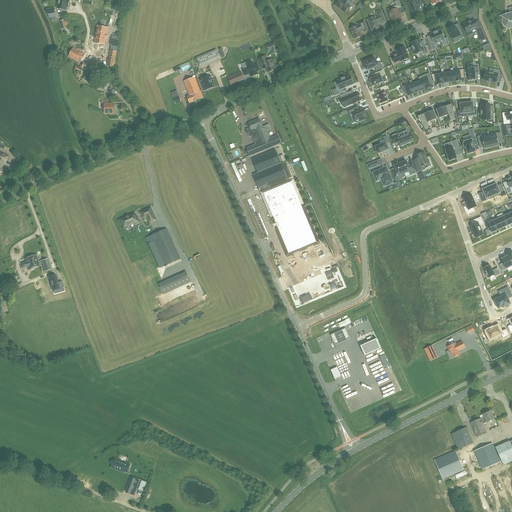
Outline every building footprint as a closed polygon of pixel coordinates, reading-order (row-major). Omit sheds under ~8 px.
[(65,0),(56,0),(55,8),(64,10),(65,0)] [(341,0),(339,0),(335,5),(341,9),(341,10),(343,12),(344,11),(345,12),(350,6),(348,5),(352,0),(344,0),(344,1),(341,0)] [(392,10),(389,12),(388,12),(392,21),(393,20),(394,21),(396,20),(396,19),(401,17),(398,9),(402,8),(398,0),(397,0),(395,1),(396,5),(391,8),(392,10)] [(411,0),(412,1),(408,2),(412,12),(415,11),(416,11),(418,11),(418,10),(419,9),(418,5),(421,4),(419,0),(411,0)] [(502,17),(502,19),(502,21),(502,23),(503,24),(508,23),(511,22),(511,7),(510,8),(509,9),(510,13),(508,14),(504,15),(503,16),(502,17)] [(368,20),(372,31),(379,28),(378,24),(381,23),(381,24),(386,22),(381,10),(376,12),(378,17),(375,18),(375,17),(374,17),(374,16),(372,17),(372,18),(368,20)] [(65,20),(60,21),(62,29),(69,28),(66,19),(65,20)] [(474,19),(463,23),(467,32),(476,29),(481,41),(486,39),(480,26),(478,27),(474,19)] [(357,26),(351,29),(355,39),(358,37),(359,38),(360,37),(361,36),(360,33),(364,31),(364,32),(368,30),(364,21),(357,23),(358,26),(357,27),(357,26)] [(452,26),(447,28),(452,39),(463,35),(460,28),(456,30),(455,25),(452,26)] [(108,28),(98,26),(95,43),(105,45),(108,28)] [(445,39),(444,38),(441,30),(440,30),(441,30),(438,31),(437,31),(436,32),(435,33),(434,32),(433,32),(434,33),(431,34),(430,34),(431,35),(433,41),(429,42),(432,50),(437,49),(435,45),(434,43),(437,42),(441,40),(445,39)] [(414,51),(415,54),(416,53),(422,51),(424,50),(423,47),(426,46),(423,41),(420,42),(420,40),(418,41),(412,43),(411,44),(412,46),(414,51)] [(278,51),(274,42),(269,44),(273,53),(278,51)] [(80,63),(85,55),(82,54),(83,52),(74,47),(68,57),(80,63)] [(409,58),(404,47),(396,50),(398,54),(392,56),(395,63),(400,60),(401,61),(409,58)] [(200,68),(220,59),(216,50),(196,58),(200,68)] [(107,66),(114,67),(115,61),(117,52),(116,52),(113,51),(109,51),(108,60),(107,66)] [(268,72),(271,71),(276,69),(272,59),(268,61),(266,56),(259,59),(263,69),(266,68),(268,72)] [(375,58),(363,62),(367,70),(369,69),(370,70),(375,68),(376,71),(383,68),(380,62),(377,63),(375,58)] [(85,62),(82,68),(86,70),(89,72),(92,66),(89,64),(85,62)] [(256,72),(259,70),(257,64),(254,66),(252,62),(246,64),(247,67),(242,69),(245,75),(249,73),(251,76),(257,74),(256,72)] [(479,67),(468,68),(469,81),(476,80),(475,73),(479,72),(479,67)] [(445,69),(442,70),(443,72),(445,82),(451,82),(449,72),(445,72),(445,69)] [(464,69),(455,71),(456,81),(462,80),(462,77),(465,76),(464,69)] [(370,80),(371,84),(372,83),(373,86),(383,82),(381,77),(385,76),(382,70),(375,73),(376,76),(370,79),(370,80)] [(485,71),(484,80),(488,81),(488,82),(491,82),(492,81),(496,82),(496,79),(501,80),(501,74),(500,70),(495,70),(495,73),(485,71)] [(87,72),(84,79),(99,86),(102,80),(87,72)] [(231,85),(244,79),(241,72),(228,78),(231,85)] [(443,72),(433,74),(435,81),(438,80),(438,83),(445,82),(443,72)] [(425,89),(431,87),(429,81),(432,80),(429,74),(426,75),(427,77),(422,80),(425,89)] [(215,86),(210,75),(200,79),(204,90),(215,86)] [(340,88),(334,91),(336,96),(347,91),(345,87),(353,84),(350,76),(345,78),(341,79),(337,81),(340,88)] [(190,96),(188,97),(190,102),(203,97),(195,77),(184,81),(190,96)] [(419,91),(425,89),(422,80),(421,77),(418,78),(419,80),(416,82),(419,91)] [(411,84),(414,93),(419,91),(416,82),(412,83),(411,81),(410,81),(411,84)] [(408,95),(414,93),(411,84),(401,87),(403,92),(404,93),(407,92),(408,95)] [(388,89),(386,85),(380,88),(381,91),(376,93),(380,104),(388,100),(384,90),(388,89)] [(349,92),(340,96),(341,98),(341,99),(342,101),(345,99),(346,104),(352,101),(353,103),(360,100),(356,92),(354,93),(350,95),(349,92)] [(179,96),(173,98),(176,104),(182,102),(179,96)] [(99,98),(104,104),(105,104),(105,113),(109,113),(109,115),(116,115),(116,105),(114,105),(114,104),(109,104),(109,98),(99,98)] [(468,115),(466,102),(465,102),(465,101),(462,102),(462,103),(460,103),(461,110),(458,110),(459,116),(468,115)] [(466,102),(468,115),(477,114),(476,108),(473,108),(473,102),(471,102),(471,101),(468,101),(468,102),(466,102)] [(452,104),(436,110),(439,118),(449,115),(450,120),(455,119),(454,112),(455,112),(454,107),(453,107),(452,104)] [(489,105),(480,105),(481,119),(490,118),(490,117),(494,117),(493,110),(489,111),(489,105)] [(366,115),(363,109),(359,110),(358,107),(350,110),(351,113),(353,112),(355,118),(357,122),(363,119),(362,117),(366,115)] [(434,110),(417,117),(419,119),(418,120),(425,129),(429,128),(427,123),(437,119),(434,110)] [(271,129),(269,124),(264,126),(263,128),(262,129),(261,127),(262,126),(259,119),(249,123),(251,128),(247,130),(248,132),(247,133),(248,134),(249,137),(258,133),(262,142),(247,148),(250,156),(281,143),(278,135),(269,139),(266,131),(271,129)] [(401,146),(413,141),(409,133),(408,134),(407,130),(403,132),(404,135),(399,137),(398,134),(392,136),(395,143),(399,142),(401,146)] [(465,143),(463,143),(464,148),(466,147),(468,154),(475,152),(475,151),(473,144),(477,143),(474,131),(473,131),(469,132),(471,140),(465,141),(464,141),(464,142),(465,143)] [(489,136),(492,147),(499,145),(498,141),(503,140),(501,132),(496,133),(496,135),(489,136)] [(485,149),(492,147),(489,136),(482,138),(481,135),(477,136),(479,144),(483,143),(485,149)] [(374,146),(378,154),(389,150),(387,144),(389,143),(387,136),(383,137),(385,142),(380,144),(379,143),(375,145),(376,146),(374,146)] [(445,148),(449,161),(456,158),(454,150),(460,148),(457,139),(451,141),(452,145),(445,148)] [(259,189),(260,188),(262,192),(261,192),(272,221),(273,220),(272,220),(279,217),(277,215),(283,213),(284,215),(292,212),(291,209),(297,207),(298,209),(304,207),(305,207),(286,162),(281,164),(275,150),(252,159),(258,173),(253,175),(259,189)] [(3,163),(4,164),(8,156),(0,152),(0,172),(2,172),(0,168),(1,167),(3,163)] [(418,162),(415,163),(418,172),(424,169),(432,166),(431,163),(428,158),(426,159),(424,153),(416,156),(417,160),(418,162)] [(379,165),(377,160),(367,165),(369,170),(379,165)] [(400,163),(405,174),(409,172),(410,175),(417,173),(413,162),(408,164),(406,160),(400,163)] [(401,176),(405,174),(400,163),(394,165),(395,169),(392,170),(396,181),(402,179),(401,176)] [(393,183),(387,167),(372,172),(376,182),(381,180),(384,187),(393,183)] [(496,183),(489,186),(493,197),(500,194),(501,196),(506,194),(502,187),(498,188),(496,183)] [(484,194),(480,196),(482,201),(493,197),(489,186),(482,189),(484,194)] [(476,207),(471,194),(463,198),(465,202),(462,203),(464,207),(467,206),(468,210),(476,207)] [(150,209),(142,212),(144,217),(147,216),(150,222),(155,220),(150,209)] [(502,218),(499,219),(502,228),(507,225),(504,217),(503,214),(502,213),(500,214),(502,218)] [(504,213),(503,214),(504,217),(507,225),(511,223),(511,221),(509,215),(506,216),(504,213)] [(132,215),(122,220),(123,221),(122,222),(124,225),(124,224),(125,226),(129,224),(128,223),(133,220),(135,223),(139,221),(136,216),(135,217),(134,214),(132,215)] [(472,225),(470,226),(475,238),(483,234),(481,230),(486,228),(484,224),(481,217),(474,220),(476,223),(472,225)] [(497,217),(492,219),(497,230),(502,228),(499,219),(497,217)] [(492,219),(486,222),(491,233),(497,230),(492,219)] [(152,236),(147,238),(151,248),(160,267),(160,268),(180,259),(167,229),(152,236)] [(26,261),(22,263),(24,268),(28,267),(29,269),(40,266),(37,255),(25,258),(26,261)] [(503,263),(499,265),(502,271),(511,266),(511,264),(508,256),(502,259),(503,263)] [(490,265),(483,268),(486,274),(485,274),(487,278),(488,278),(489,278),(495,275),(495,276),(500,273),(498,268),(493,271),(490,265)] [(187,273),(160,285),(164,295),(192,282),(187,273)] [(52,290),(53,290),(63,287),(62,281),(58,282),(56,275),(48,277),(52,290)] [(505,295),(495,301),(496,304),(497,308),(498,307),(499,308),(503,306),(503,307),(510,304),(507,298),(511,295),(511,294),(508,287),(504,288),(506,292),(504,293),(505,295)] [(503,339),(509,335),(506,329),(500,332),(498,327),(491,330),(487,332),(488,332),(487,333),(491,339),(501,334),(503,339)] [(345,328),(331,335),(335,345),(350,338),(345,328)] [(365,356),(381,348),(377,338),(360,346),(365,356)] [(459,351),(465,348),(462,341),(456,344),(455,343),(448,347),(453,357),(460,354),(459,351)] [(431,345),(424,348),(431,362),(438,358),(431,345)] [(366,391),(373,384),(371,382),(364,389),(366,391)] [(396,386),(394,383),(383,388),(384,392),(396,386)] [(487,433),(483,424),(482,423),(486,421),(487,422),(494,419),(490,411),(483,414),(485,417),(481,419),(480,418),(470,423),(477,437),(487,433)] [(474,443),(473,442),(467,427),(452,433),(459,449),(474,443)] [(511,443),(511,441),(496,448),(503,464),(511,460),(511,443)] [(492,444),(475,451),(482,469),(500,462),(492,444)] [(443,479),(463,470),(455,451),(434,460),(443,479)] [(115,460),(112,468),(122,471),(122,470),(128,472),(130,465),(115,460)] [(129,486),(127,493),(134,495),(139,482),(136,481),(134,488),(129,486)]
